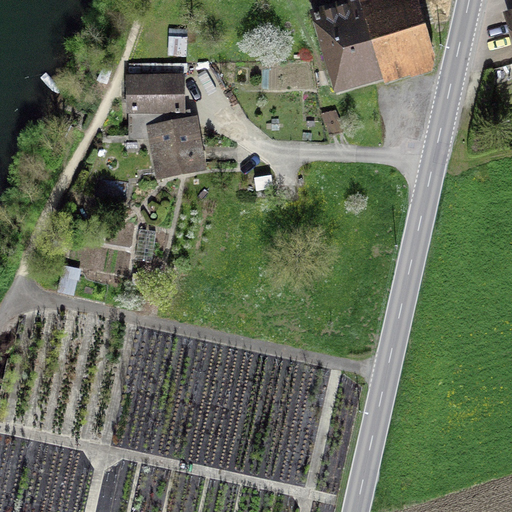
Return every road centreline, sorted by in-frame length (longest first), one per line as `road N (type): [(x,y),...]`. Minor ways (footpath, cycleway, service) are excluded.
road 1 (secondary): [(352,511),(466,0)]
road 2 (track): [(11,293),(384,366)]
